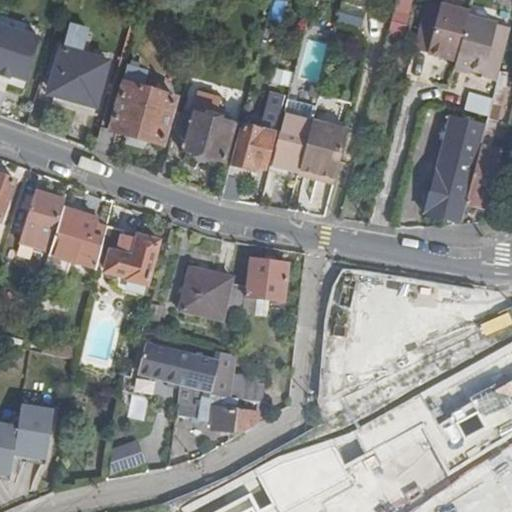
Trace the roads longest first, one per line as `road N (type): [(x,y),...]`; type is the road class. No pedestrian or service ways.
road 1 (residential): [(316,237),(300,416),(200,472),(43,511)]
road 2 (residential): [(0,142),(204,215),(316,237)]
road 3 (residential): [(316,237),(511,268)]
